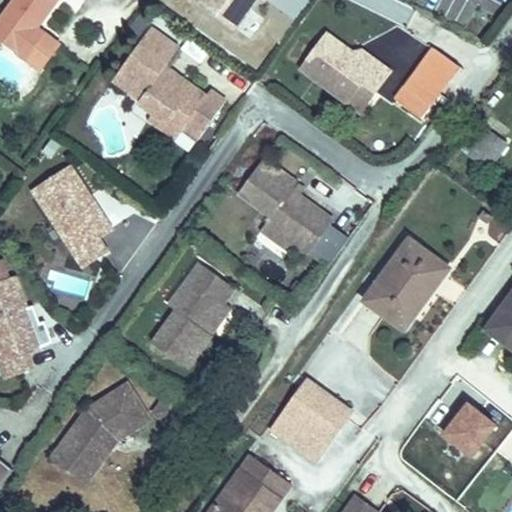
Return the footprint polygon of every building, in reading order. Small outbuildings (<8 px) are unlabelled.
[(58,0),(13,0),(0,19),(0,40),(27,60),(39,43),(32,37),(58,0)] [(201,0),(200,2),(236,28),(257,0),(201,0)] [(498,0),(458,0),(443,22),(460,34),(471,20),(479,26),(498,0)] [(60,44),(38,28),(32,37),(39,43),(27,60),(41,71),(60,44)] [(180,49),(152,28),(114,81),(142,101),(140,104),(154,114),(161,120),(174,118),(176,115),(187,123),(183,129),(198,140),(227,102),(211,90),(208,95),(176,71),(170,79),(162,73),(168,65),(180,49)] [(391,72),(377,61),(372,67),(327,34),(301,69),(347,103),(362,82),(376,93),(391,72)] [(460,67),(435,49),(416,74),(441,93),(460,67)] [(372,67),(377,61),(363,51),(353,53),(372,67)] [(176,71),(168,65),(162,73),(170,79),(176,71)] [(441,93),(416,74),(407,88),(405,87),(396,100),(422,119),(441,93)] [(362,82),(347,103),(361,113),(376,93),(362,82)] [(176,139),(183,129),(187,123),(176,115),(174,118),(161,120),(154,114),(150,120),(176,139)] [(458,147),(470,156),(489,130),(477,122),(458,147)] [(508,145),(489,130),(470,156),(490,170),(508,145)] [(328,268),(350,239),(331,225),(334,221),(301,197),(293,191),(298,184),(248,148),(223,181),(272,217),(267,224),(328,268)] [(71,167),(34,191),(83,267),(108,251),(100,239),(113,230),(71,167)] [(298,184),(293,191),(301,197),(306,190),(298,184)] [(484,211),(480,217),(489,223),(493,217),(484,211)] [(293,243),(267,224),(262,232),(288,251),(293,243)] [(444,266),(410,241),(367,301),(405,328),(433,289),(430,286),(444,266)] [(3,262),(0,263),(0,363),(6,379),(33,368),(28,354),(43,348),(42,347),(53,343),(45,321),(40,323),(34,306),(28,308),(17,278),(9,280),(3,262)] [(235,289),(201,264),(170,306),(177,312),(154,344),(188,368),(212,335),(205,330),(225,303),(235,289)] [(448,269),(444,266),(430,286),(433,289),(448,269)] [(511,297),(488,330),(511,347),(511,297)] [(232,308),(225,303),(205,330),(212,335),(232,308)] [(353,413),(309,380),(272,430),(317,462),(353,413)] [(62,446),(96,472),(113,449),(109,446),(114,439),(118,442),(151,421),(128,385),(90,409),(62,446)] [(198,421),(166,398),(154,414),(187,437),(198,421)] [(113,449),(118,442),(114,439),(109,446),(113,449)] [(96,472),(62,446),(53,458),(87,483),(96,472)] [(272,511),(292,485),(252,456),(210,511),(272,511)] [(0,488),(14,470),(0,459),(0,488)] [(379,511),(356,495),(343,511),(379,511)]
